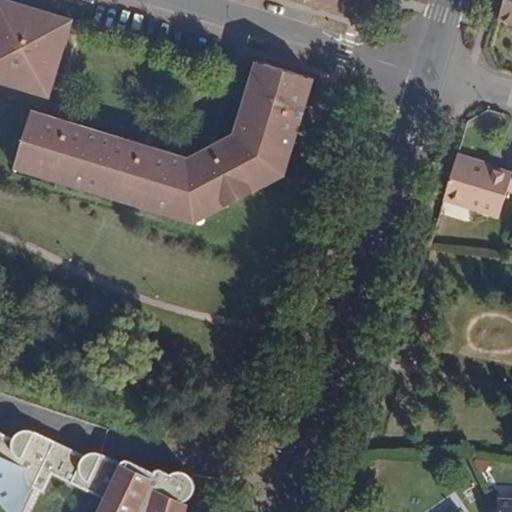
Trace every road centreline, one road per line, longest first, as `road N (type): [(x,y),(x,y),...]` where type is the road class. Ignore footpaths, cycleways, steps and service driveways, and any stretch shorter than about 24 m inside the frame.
road 1 (residential): [(425,78),(347,355),(292,511)]
road 2 (residential): [(168,0),(425,78)]
